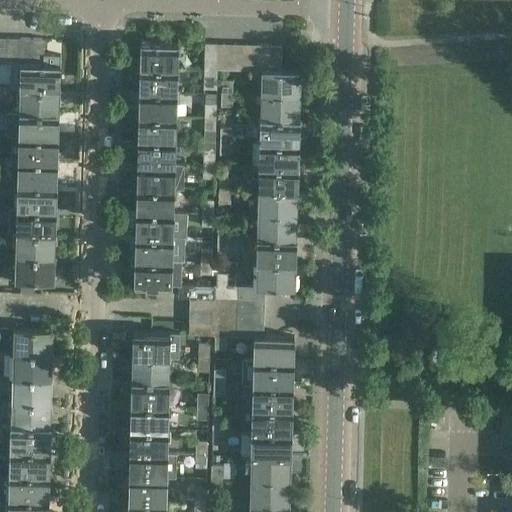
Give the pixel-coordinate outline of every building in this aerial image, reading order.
[(0,62),(7,63),(8,38),(7,38),(0,37),(0,62)] [(19,63),(20,39),(20,38),(19,38),(8,38),(7,63),(19,63)] [(31,62),(32,39),(32,38),(31,38),(31,39),(20,39),(19,63),(21,64),(21,65),(22,65),(22,62),(31,62)] [(43,39),(32,39),(31,62),(43,63),(44,38),(43,38),(43,39)] [(141,55),(141,66),(177,67),(177,44),(178,44),(178,43),(141,42),(140,55),(141,55)] [(205,43),(204,64),(204,76),(217,76),(218,43),(217,43),(217,44),(206,43),(205,43)] [(234,69),(235,44),(234,44),(224,44),(224,43),(223,43),(222,69),(234,69)] [(246,69),(247,44),(246,44),(235,44),(234,69),(246,69)] [(257,70),(258,44),(257,44),(257,45),(247,44),(246,69),(257,70)] [(269,70),(270,45),(269,45),(259,45),(259,44),(258,44),(257,70),(262,70),(262,69),(269,70)] [(270,45),(269,70),(282,70),(282,69),(281,69),(282,45),(281,45),(270,45)] [(43,63),(31,62),(22,62),(22,65),(21,87),(60,88),(59,88),(59,77),(60,77),(60,64),(59,64),(43,63)] [(176,91),(177,67),(141,66),(140,66),(140,67),(141,67),(140,90),(139,90),(176,91)] [(282,70),(269,70),(262,69),(262,70),(262,93),(299,94),(300,84),(300,78),(298,78),(298,71),(301,72),(301,71),(282,70)] [(217,88),(217,76),(204,76),(204,88),(217,88)] [(222,80),(222,92),(233,93),(233,80),(222,80)] [(60,89),(60,88),(21,87),(20,111),(58,112),(58,89),(60,89)] [(175,115),(176,91),(139,90),(139,91),(140,91),(140,114),(139,114),(175,115)] [(232,106),(233,93),(222,92),(221,105),(232,106)] [(300,94),(299,94),(262,93),(261,118),(299,118),(299,108),(299,102),(297,102),(297,95),(300,96),(300,94)] [(205,104),(205,116),(216,117),(216,104),(205,104)] [(59,112),(58,112),(20,111),(20,135),(57,136),(58,113),(59,113),(59,112)] [(175,139),(175,115),(139,114),(139,115),(140,115),(139,138),(138,138),(175,139)] [(215,129),(216,117),(205,116),(205,129),(215,129)] [(300,118),(299,118),(261,118),(260,141),(298,142),(298,132),(299,132),(299,126),(296,126),(297,119),(300,120),(300,118)] [(221,128),(220,140),(231,140),(232,128),(221,128)] [(58,136),(57,136),(20,135),(19,159),(57,160),(57,137),(58,137),(58,136)] [(174,163),(175,139),(138,138),(138,139),(139,139),(138,162),(174,163)] [(204,140),(204,151),(215,151),(215,140),(204,140)] [(231,154),(231,140),(220,140),(220,153),(231,154)] [(299,142),(298,142),(260,141),(260,165),(297,166),(298,156),(298,150),(296,150),(296,143),(299,143),(299,142)] [(204,151),(204,164),(215,164),(215,151),(204,151)] [(58,160),(57,160),(19,159),(18,183),(56,184),(57,161),(58,161),(58,160)] [(174,163),(138,162),(137,162),(137,163),(138,163),(138,186),(137,186),(155,187),(173,187),(183,187),(184,163),(174,163)] [(214,176),(215,164),(204,164),(204,176),(214,176)] [(299,166),(297,166),(260,165),(259,189),(297,190),(297,180),(297,174),(295,174),(295,167),(299,168),(299,166)] [(219,176),(219,188),(230,188),(230,176),(219,176)] [(57,184),(56,184),(18,183),(18,207),(55,208),(56,185),(57,185),(57,184)] [(173,211),(173,187),(155,187),(137,186),(137,187),(138,187),(137,210),(173,211)] [(229,202),(230,188),(219,188),(219,202),(229,202)] [(298,190),(297,190),(259,189),(259,213),(296,214),(296,204),(297,204),(297,198),(295,198),(295,191),(298,191),(298,190)] [(203,200),(202,212),(214,212),(214,200),(203,200)] [(56,208),(55,208),(18,207),(17,231),(55,232),(55,209),(56,209),(56,208)] [(173,211),(137,210),(136,210),(136,211),(137,211),(136,234),(135,234),(172,235),(173,211)] [(213,226),(214,212),(202,212),(202,225),(213,226)] [(297,214),(296,214),(259,213),(258,238),(295,238),(296,228),(296,222),(294,222),(294,215),(297,215),(297,214)] [(218,224),(218,236),(229,237),(229,224),(218,224)] [(56,232),(55,232),(17,231),(16,255),(54,256),(55,233),(56,233),(56,232)] [(171,259),(172,235),(135,234),(135,235),(136,235),(136,258),(135,258),(171,259)] [(229,250),(229,237),(218,236),(217,250),(229,250)] [(297,238),(295,238),(258,238),(257,261),(295,262),(295,252),(295,246),(293,246),(293,239),(297,239),(297,238)] [(202,248),(202,260),(212,260),(213,248),(202,248)] [(55,256),(54,256),(16,255),(16,279),(15,279),(15,280),(16,280),(53,281),(54,281),(55,280),(53,280),(54,257),(55,257),(55,256)] [(182,260),(171,260),(171,259),(135,258),(128,258),(127,268),(135,268),(135,282),(134,282),(134,283),(135,283),(135,290),(154,291),(154,284),(179,285),(181,285),(181,284),(182,260)] [(212,274),(212,260),(202,260),(201,274),(212,274)] [(295,276),(295,270),(293,270),(293,263),(296,263),(296,262),(295,262),(257,261),(257,285),(257,287),(264,287),(295,288),(295,286),(294,286),(294,276),(295,276)] [(217,272),(217,285),(228,285),(229,272),(217,272)] [(213,297),(214,285),(181,284),(181,285),(179,285),(179,296),(213,297)] [(264,288),(264,287),(257,287),(257,285),(256,285),(255,286),(228,285),(217,285),(214,285),(213,297),(213,298),(264,299),(264,298),(264,288)] [(213,310),(213,298),(190,297),(189,308),(189,309),(213,310)] [(264,300),(264,299),(213,298),(213,310),(264,311),(264,300)] [(213,322),(213,310),(189,309),(189,320),(189,321),(213,322)] [(264,312),(264,311),(213,310),(213,322),(264,323),(263,323),(263,312),(264,312)] [(212,334),(213,322),(189,321),(189,322),(189,332),(189,334),(212,334)] [(264,324),(264,323),(213,322),(212,334),(215,334),(227,335),(255,336),(255,335),(263,335),(263,334),(263,324),(264,324)] [(53,329),(52,329),(15,328),(13,328),(13,329),(14,329),(14,352),(51,353),(52,330),(53,330),(53,329)] [(171,332),(137,331),(133,331),(133,332),(134,332),(133,355),(132,355),(169,356),(170,333),(171,333),(171,332)] [(227,348),(227,335),(215,334),(215,347),(227,348)] [(293,349),(293,344),(293,337),(294,337),(294,336),(263,335),(255,335),(255,336),(254,359),(290,361),(293,361),(293,359),(292,359),(293,349)] [(199,344),(198,357),(210,357),(210,345),(199,344)] [(52,353),(51,353),(14,352),(13,376),(51,377),(51,354),(52,354),(52,353)] [(168,380),(169,356),(132,355),(132,356),(133,356),(132,379),(168,380)] [(209,371),(210,357),(198,357),(198,371),(209,371)] [(292,373),(292,368),(290,367),(290,361),(254,359),(254,383),(292,385),(293,385),(293,383),(292,383),(292,373)] [(214,369),(214,381),(225,381),(226,369),(214,369)] [(52,377),(51,377),(13,376),(13,400),(50,401),(51,378),(52,378),(52,377)] [(168,404),(168,380),(132,379),(131,380),(132,380),(132,403),(131,403),(168,404)] [(225,395),(225,381),(214,381),(214,395),(225,395)] [(291,397),(292,392),(292,385),(254,383),(243,383),(243,407),(253,408),(253,407),(291,409),(292,409),(292,407),(291,407),(291,397)] [(198,392),(197,405),(208,405),(209,393),(198,392)] [(51,401),(50,401),(13,400),(12,424),(12,425),(49,426),(51,426),(51,425),(49,425),(50,402),(51,402),(51,401)] [(167,429),(168,404),(131,403),(131,404),(132,404),(131,427),(130,427),(130,428),(131,428),(167,429)] [(208,419),(208,405),(197,405),(197,419),(208,419)] [(291,421),(291,415),(291,409),(253,407),(253,408),(252,431),(288,433),(291,433),(291,431),(290,431),(291,421)] [(213,417),(213,430),(224,430),(224,417),(213,417)] [(49,449),(49,426),(12,425),(11,448),(11,449),(49,450),(50,450),(50,449),(49,449)] [(167,453),(167,429),(131,428),(131,451),(130,451),(130,452),(131,452),(167,453)] [(223,443),(224,430),(213,430),(212,443),(223,443)] [(290,445),(290,439),(288,439),(288,433),(252,431),(251,455),(288,457),(291,457),(291,455),(290,455),(290,445)] [(207,441),(196,440),(195,455),(207,455),(207,441)] [(48,473),(49,450),(11,449),(11,473),(48,474),(49,474),(49,473),(48,473)] [(166,477),(167,453),(131,452),(130,475),(129,475),(129,476),(130,476),(166,477)] [(207,468),(207,455),(195,455),(195,467),(207,468)] [(290,469),(290,463),(287,463),(288,457),(251,455),(251,479),(287,481),(290,481),(290,479),(289,479),(289,469),(290,469)] [(212,465),(211,478),(222,478),(223,465),(212,465)] [(48,497),(48,474),(11,473),(10,497),(48,498),(49,498),(49,497),(48,497)] [(165,501),(166,477),(130,476),(129,499),(128,499),(128,500),(129,500),(165,501)] [(222,491),(222,478),(211,478),(211,491),(222,491)] [(289,493),(289,487),(287,487),(287,481),(251,479),(250,503),(286,505),(290,505),(290,503),(288,503),(289,493)] [(194,488),(194,502),(206,502),(206,489),(194,488)] [(47,511),(48,498),(10,497),(9,511),(47,511)] [(165,511),(165,501),(129,500),(128,511),(165,511)] [(205,511),(206,502),(194,502),(193,511),(205,511)] [(288,511),(286,511),(286,505),(250,503),(249,511),(288,511)]
